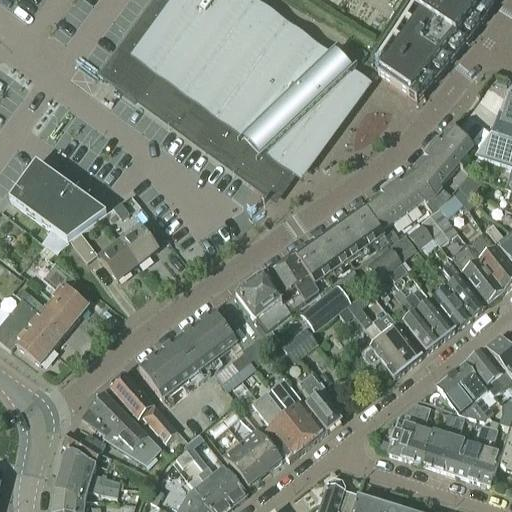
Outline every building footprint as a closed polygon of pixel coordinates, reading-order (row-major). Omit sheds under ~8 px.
[(258,192),(277,166),(278,164),(287,171),(297,178),(352,104),(353,104),(365,88),(243,0),(196,0),(197,0),(196,0),(157,0),(98,81),(134,107),(137,103),(258,192)] [(413,0),(377,57),(369,69),(370,69),(376,61),(385,66),(376,80),(416,107),(431,90),(445,73),(459,55),(475,32),(492,9),(497,0),(413,0)] [(492,144),(478,165),(511,175),(511,91),(495,145),(492,144)] [(407,181),(364,212),(391,249),(399,243),(390,231),(424,207),(432,218),(443,212),(450,201),(440,192),(458,171),(467,178),(471,173),(463,165),(473,153),(451,133),(450,133),(416,173),(417,174),(416,176),(412,178),(410,182),(408,183),(407,181)] [(56,260),(68,248),(107,219),(42,172),(23,186),(9,205),(51,236),(41,250),(56,260)] [(472,194),(476,187),(465,185),(462,188),(472,194)] [(468,202),(471,197),(472,194),(462,188),(458,194),(468,202)] [(455,202),(464,212),(469,218),(475,209),(466,204),(468,202),(458,194),(456,197),(453,200),(455,202)] [(448,225),(464,212),(455,202),(439,215),(448,225)] [(121,225),(129,219),(121,208),(113,214),(121,225)] [(364,212),(346,225),(367,255),(373,251),(378,257),(390,249),(364,212)] [(440,253),(457,239),(437,216),(421,229),(423,231),(433,244),(440,253)] [(367,255),(346,225),(329,237),(351,267),(367,255)] [(408,242),(418,255),(421,253),(433,244),(423,231),(408,242)] [(493,231),(486,237),(511,269),(511,240),(505,246),(493,231)] [(138,272),(158,256),(140,233),(120,249),(138,272)] [(312,249),(334,279),(336,283),(344,278),(341,274),(351,267),(329,237),(312,249)] [(87,269),(97,261),(81,240),(70,248),(87,269)] [(398,264),(413,252),(405,242),(390,253),(398,264)] [(481,242),(468,252),(504,299),(511,292),(511,276),(486,243),(481,242)] [(118,287),(138,272),(120,249),(100,264),(118,287)] [(334,279),(312,249),(295,262),(321,298),(332,290),(328,283),(334,279)] [(488,311),(504,299),(468,252),(452,265),(488,311)] [(391,256),(368,274),(376,284),(379,287),(388,280),(395,275),(401,270),(402,269),(391,256)] [(322,299),(321,298),(295,262),(271,278),(285,300),(295,293),(300,301),(285,311),(292,321),(322,299)] [(471,324),(485,314),(450,269),(443,275),(453,287),(446,293),(471,324)] [(77,326),(89,310),(68,294),(75,286),(56,271),(43,286),(58,299),(52,306),(77,326)] [(266,281),(265,280),(264,281),(264,282),(239,301),(238,301),(237,302),(266,341),(292,321),(285,311),(283,307),(266,280),(266,281)] [(46,314),(22,293),(16,301),(21,305),(65,341),(77,326),(52,306),(46,314)] [(458,335),(471,324),(446,293),(433,303),(458,335)] [(335,294),(300,322),(314,339),(338,319),(347,312),(349,311),(335,294)] [(406,304),(399,296),(393,301),(410,322),(403,327),(428,359),(441,348),(406,303),(406,304)] [(423,311),(412,298),(406,303),(441,348),(455,337),(430,306),(423,311)] [(266,341),(237,302),(215,319),(215,320),(244,358),(266,341)] [(53,356),(65,341),(21,305),(9,320),(28,335),(53,356)] [(349,311),(347,312),(353,320),(359,328),(366,322),(354,307),(349,311)] [(338,319),(344,327),(353,320),(347,312),(338,319)] [(53,356),(28,335),(9,320),(0,331),(0,348),(11,357),(15,351),(40,371),(53,356)] [(242,356),(214,320),(139,376),(163,407),(169,412),(174,408),(170,402),(186,390),(187,392),(196,386),(198,389),(211,380),(208,376),(217,370),(215,368),(231,356),(235,362),(242,356)] [(408,374),(421,363),(397,332),(388,320),(374,330),(408,374)] [(373,332),(366,322),(359,328),(375,349),(364,357),(363,365),(367,370),(375,371),(380,367),(394,385),(408,374),(374,330),(373,332)] [(293,370),(317,352),(304,334),(280,352),(293,370)] [(501,342),(487,353),(511,385),(511,351),(509,353),(501,342)] [(256,351),(244,360),(249,367),(261,357),(256,351)] [(503,381),(484,356),(467,368),(494,402),(503,395),(496,386),(503,381)] [(238,377),(250,368),(243,359),(231,368),(238,377)] [(231,368),(216,381),(223,390),(238,377),(231,368)] [(486,425),(493,419),(481,404),(488,398),(466,369),(452,380),(486,425)] [(126,379),(109,393),(137,426),(142,422),(165,449),(173,442),(177,439),(130,384),(126,379)] [(318,389),(311,380),(299,390),(312,407),(305,412),(326,437),(340,426),(334,419),(340,414),(320,388),(318,389)] [(486,425),(452,380),(438,392),(460,420),(476,425),(484,427),(486,425)] [(298,411),(279,388),(271,394),(290,418),(313,447),(326,437),(305,412),(302,408),(298,411)] [(89,413),(80,423),(87,429),(87,430),(94,436),(95,434),(105,441),(103,444),(145,471),(149,475),(158,465),(154,462),(160,456),(104,398),(89,413)] [(286,421),(267,398),(260,403),(302,456),(313,447),(290,418),(286,421)] [(288,467),(302,456),(260,403),(252,409),(271,433),(265,438),(288,467)] [(405,465),(423,412),(415,409),(397,423),(400,424),(399,425),(388,460),(405,465)] [(422,471),(433,436),(424,433),(430,414),(423,412),(405,465),(422,471)] [(234,416),(222,426),(228,434),(241,424),(234,416)] [(511,420),(506,419),(500,421),(498,428),(509,432),(511,421),(511,420)] [(439,476),(456,423),(448,420),(442,439),(433,436),(422,471),(439,476)] [(456,482),(467,447),(458,444),(464,425),(456,423),(439,476),(456,482)] [(215,444),(228,434),(222,426),(209,436),(215,444)] [(473,487),(489,434),(482,431),(476,450),(467,447),(456,482),(473,487)] [(490,493),(501,458),(491,455),(498,436),(489,434),(473,487),(490,493)] [(264,480),(270,476),(281,467),(256,435),(239,449),(264,480)] [(86,448),(69,437),(62,450),(94,470),(103,451),(90,442),(86,448)] [(511,476),(511,438),(511,439),(501,473),(511,476)] [(248,494),(260,484),(264,480),(239,449),(222,462),(248,494)] [(191,452),(186,457),(186,458),(192,464),(192,465),(202,477),(231,511),(233,511),(247,501),(244,497),(224,473),(214,481),(208,473),(197,460),(191,452)] [(67,455),(60,479),(112,495),(119,495),(120,489),(93,480),(95,472),(67,455)] [(186,458),(176,466),(182,474),(192,465),(192,464),(186,458)] [(205,489),(193,498),(205,511),(231,511),(202,477),(198,480),(205,489)] [(60,479),(55,497),(85,505),(88,497),(101,500),(117,503),(119,495),(112,495),(60,479)] [(354,511),(357,502),(345,498),(346,494),(342,487),(334,485),(328,488),(320,511),(354,511)] [(157,511),(164,499),(155,494),(148,506),(157,511)] [(55,497),(53,511),(84,511),(85,505),(55,497)] [(189,502),(182,511),(205,511),(193,498),(189,502)] [(379,511),(380,509),(357,502),(354,511),(379,511)]
